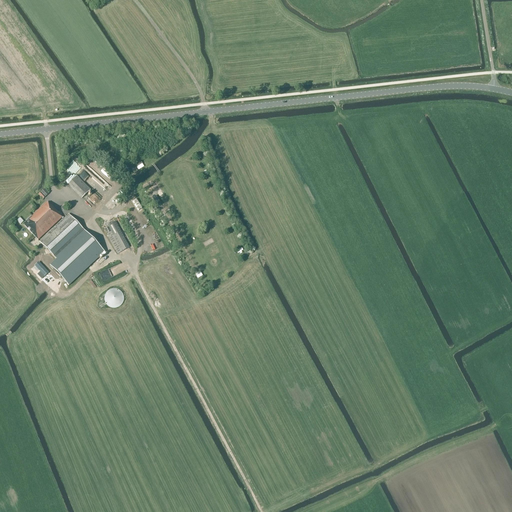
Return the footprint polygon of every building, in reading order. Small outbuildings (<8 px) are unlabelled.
[(140,161),(130,167),(132,170),(135,169),(141,165),(142,164),(140,161)] [(82,199),(90,190),(77,176),(68,185),(82,199)] [(43,200),(48,194),(44,190),(38,195),(43,200)] [(156,197),(152,199),(158,208),(161,206),(156,197)] [(136,199),(133,202),(138,211),(142,209),(136,199)] [(50,206),(47,202),(23,225),(38,241),(61,218),(62,219),(63,218),(51,205),(50,206)] [(39,242),(56,260),(50,266),(68,286),(103,252),(68,215),(39,242)] [(117,254),(129,248),(115,222),(108,226),(108,227),(104,229),(117,254)] [(104,278),(120,273),(118,265),(105,269),(106,274),(103,275),(104,278)] [(120,307),(122,306),(123,304),(123,303),(124,301),(124,299),(124,297),(123,296),(122,294),(121,292),(120,291),(118,290),(116,290),(114,290),(113,290),(111,290),(109,291),(108,292),(106,294),(105,295),(105,297),(104,299),(105,301),(105,302),(106,304),(107,306),(108,307),(110,308),(111,309),(113,309),(115,309),(117,309),(119,308),(120,307)]
